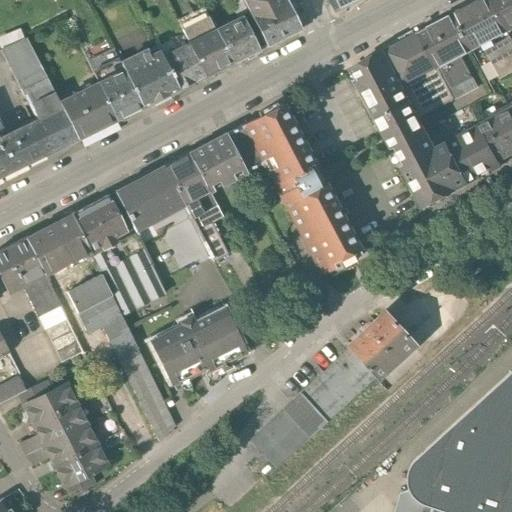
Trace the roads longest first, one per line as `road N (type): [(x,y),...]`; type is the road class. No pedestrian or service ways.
road 1 (residential): [(81,511),(511,201)]
road 2 (tertiary): [(0,217),(331,49)]
